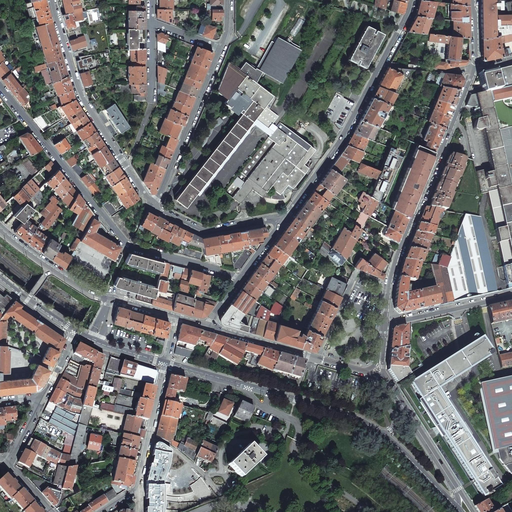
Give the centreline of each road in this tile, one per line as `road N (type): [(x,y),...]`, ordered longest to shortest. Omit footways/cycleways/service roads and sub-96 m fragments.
road 1 (residential): [(0,88),(127,247),(240,277)]
road 2 (residential): [(473,69),(389,280),(384,323)]
road 3 (residential): [(286,215),(340,140),(410,0)]
road 4 (residential): [(51,0),(79,96),(154,206)]
road 5 (secondary): [(166,364),(319,406),(381,434)]
road 6 (residential): [(221,48),(154,206)]
road 7 (secondary): [(366,372),(206,325)]
road 8 (residential): [(154,206),(203,230),(286,215)]
road 9 (secondary): [(456,490),(384,377)]
road 10 (secondary): [(111,298),(49,266),(0,226)]
road 11 (residential): [(511,294),(384,323)]
